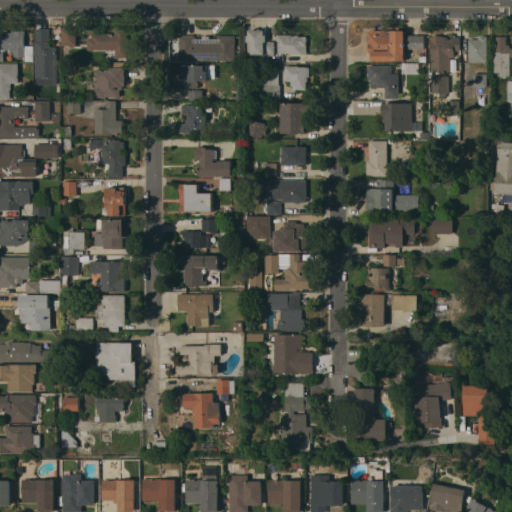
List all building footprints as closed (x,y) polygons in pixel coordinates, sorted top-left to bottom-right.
[(36,85),(36,28),(51,28),(51,47),(58,47),(58,79),(58,85),(36,85)] [(63,28),(80,28),(80,46),(76,46),(76,47),(71,47),(71,45),(63,45),(63,28)] [(94,50),(94,51),(90,51),(90,50),(88,49),(88,37),(92,38),(92,33),(115,33),(115,28),(128,29),(128,58),(115,58),(115,50),(94,50)] [(0,32),(12,33),(12,31),(15,31),(15,30),(26,30),(26,57),(15,57),(15,52),(11,52),(11,49),(6,49),(6,51),(4,51),(4,62),(0,61),(0,50),(2,50),(2,49),(0,49),(0,32)] [(307,36),(307,54),(303,54),(303,60),(283,61),(283,53),(274,53),(274,56),(265,56),(265,54),(250,54),(249,42),(247,42),(247,35),(249,35),(249,30),(265,30),(265,35),(267,35),(267,41),(277,41),(277,35),(298,34),(300,36),(307,36)] [(406,61),(373,61),(373,53),(368,53),(368,45),(367,45),(367,31),(371,31),(371,30),(406,30),(406,61)] [(460,50),(454,50),(454,57),(451,57),(451,71),(432,71),(432,42),(431,42),(431,36),(448,36),(448,39),(451,39),(451,34),(454,34),(454,36),(460,36),(460,50)] [(180,35),(195,35),(195,38),(203,38),(203,36),(210,36),(210,38),(218,38),(218,35),(236,35),(236,60),(180,59),(180,35)] [(407,49),(407,35),(425,35),(425,49),(407,49)] [(488,36),(487,62),(469,62),(469,39),(478,39),(478,38),(479,38),(480,37),(481,36),(488,36)] [(507,44),(510,44),(510,48),(511,48),(511,56),(511,64),(511,68),(511,76),(500,76),(500,73),(495,73),(494,36),(507,36),(507,44)] [(106,97),(106,98),(95,98),(95,70),(109,70),(109,67),(111,67),(111,62),(125,62),(125,67),(127,67),(127,80),(126,80),(126,84),(125,84),(125,86),(123,86),(123,89),(121,89),(121,97),(106,97)] [(0,63),(19,63),(19,83),(11,83),(11,89),(20,89),(20,98),(11,98),(11,99),(0,99),(0,63)] [(179,77),(182,77),(182,65),(208,65),(208,80),(199,80),(199,88),(190,87),(190,89),(203,90),(203,100),(189,100),(189,90),(187,90),(187,91),(179,91),(179,77)] [(369,65),(392,65),(392,73),(399,73),(399,98),(386,98),(386,87),(371,87),(371,79),(369,79),(369,65)] [(300,66),(306,66),(306,67),(310,67),(310,77),(307,77),(308,77),(308,81),(307,81),(307,89),(294,89),(294,86),(291,86),(291,81),(285,81),(285,66),(300,66)] [(279,84),(281,84),(281,89),(282,89),(282,99),(281,99),(280,100),(259,100),(260,84),(264,84),(265,68),(277,68),(277,69),(280,69),(279,84)] [(487,73),(487,86),(475,86),(475,73),(487,73)] [(432,76),(449,76),(449,93),(447,93),(447,96),(440,96),(440,93),(433,93),(432,76)] [(81,114),(68,114),(68,112),(64,112),(63,100),(81,100),(81,114)] [(96,134),(96,117),(94,117),(94,114),(95,114),(95,112),(96,112),(96,108),(107,109),(107,100),(117,100),(117,120),(124,120),(123,134),(96,134)] [(460,115),(457,115),(457,118),(453,118),(453,115),(448,115),(448,100),(460,100),(460,115)] [(37,102),(50,102),(50,103),(52,103),(52,111),(50,111),(50,120),(37,120),(37,102)] [(282,102),(311,102),(311,113),(306,113),(306,123),(308,123),(308,133),(282,133),(282,102)] [(413,103),(413,122),(415,122),(415,131),(386,130),(386,122),(383,122),(383,103),(413,103)] [(181,132),(181,124),(187,124),(187,121),(189,121),(189,113),(183,113),(183,105),(204,105),(204,115),(207,115),(207,132),(181,132)] [(0,137),(0,106),(29,106),(29,118),(23,118),(23,116),(15,116),(15,126),(40,126),(40,137),(0,137)] [(261,138),(248,134),(253,119),(266,123),(261,138)] [(124,177),(110,177),(110,175),(107,175),(107,169),(110,169),(110,163),(103,163),(103,152),(102,151),(102,149),(103,148),(103,138),(112,138),(112,139),(122,139),(122,141),(125,141),(125,145),(126,145),(126,150),(127,151),(128,152),(128,153),(128,154),(127,154),(126,165),(124,165),(124,177)] [(388,176),(367,176),(367,160),(370,160),(370,140),(388,140),(388,176)] [(511,193),(496,193),(498,174),(497,174),(498,153),(499,153),(500,141),(511,142),(511,193)] [(0,144),(23,144),(23,156),(25,156),(25,159),(38,159),(38,176),(0,176),(0,144)] [(59,144),(59,158),(35,158),(35,144),(59,144)] [(307,165),(293,165),(293,166),(290,166),(290,165),(282,165),(283,146),(307,146),(307,165)] [(197,147),(207,147),(207,149),(214,149),(214,162),(218,162),(218,160),(232,160),(232,176),(199,176),(199,162),(201,162),(201,160),(197,160),(197,158),(196,156),(196,150),(197,148),(197,147)] [(277,163),(263,162),(263,175),(276,175),(277,163)] [(232,178),(232,190),(219,190),(219,178),(232,178)] [(380,188),(379,180),(396,179),(397,210),(368,210),(368,195),(367,195),(367,188),(380,188)] [(0,210),(0,180),(2,180),(2,181),(34,181),(34,194),(31,193),(31,204),(23,204),(23,205),(21,205),(21,210),(0,210)] [(307,201),(282,202),(282,197),(281,197),(281,188),(282,188),(282,180),(307,180),(307,201)] [(64,181),(77,181),(77,195),(64,195),(64,181)] [(213,211),(197,211),(197,213),(193,213),(193,211),(181,212),(181,209),(180,208),(180,207),(181,206),(181,191),(179,190),(179,188),(181,187),(181,184),(199,184),(199,192),(213,193),(213,211)] [(109,207),(105,207),(105,201),(107,201),(107,188),(114,188),(114,187),(118,187),(118,190),(124,190),(124,191),(127,191),(126,215),(109,215),(109,207)] [(281,201),(281,214),(268,214),(268,201),(281,201)] [(33,203),(47,203),(47,216),(33,216),(33,203)] [(272,215),(271,238),(247,238),(248,215),(272,215)] [(370,219),(385,219),(385,217),(416,218),(416,233),(404,233),(404,247),(396,246),(396,243),(386,243),(386,247),(370,247),(370,219)] [(453,217),(453,233),(433,233),(433,217),(453,217)] [(218,218),(219,231),(202,231),(202,218),(218,218)] [(20,244),(20,245),(2,245),(2,244),(0,244),(0,227),(2,227),(2,220),(15,219),(21,219),(31,219),(31,220),(33,220),(33,229),(31,229),(31,231),(29,231),(29,238),(28,238),(28,239),(26,242),(24,241),(21,244),(20,244)] [(95,233),(104,233),(104,228),(98,228),(98,219),(127,219),(127,238),(124,237),(123,249),(113,249),(113,248),(104,248),(104,246),(95,246),(95,233)] [(306,223),(306,232),(308,232),(308,238),(308,251),(275,251),(275,231),(283,231),(283,228),(284,228),(284,221),(296,221),(298,223),(306,223)] [(86,249),(75,249),(75,254),(65,254),(65,248),(64,248),(64,236),(70,236),(70,229),(74,229),(74,231),(86,231),(86,249)] [(184,247),(184,231),(201,231),(201,235),(209,235),(209,247),(184,247)] [(30,240),(44,240),(43,254),(30,254),(30,240)] [(265,254),(278,255),(278,253),(301,253),(301,260),(307,260),(307,273),(311,273),(311,288),(290,288),(290,290),(274,290),(274,278),(285,278),(285,268),(279,268),(279,273),(265,273),(265,254)] [(397,254),(397,257),(406,258),(406,264),(397,264),(397,266),(384,266),(384,254),(397,254)] [(219,255),(219,270),(210,270),(210,267),(204,267),(204,280),(208,280),(208,286),(185,286),(185,266),(183,266),(183,256),(219,255)] [(34,257),(33,279),(24,279),(24,283),(17,283),(17,287),(0,287),(0,265),(1,256),(34,257)] [(79,275),(62,275),(62,256),(79,256),(79,275)] [(125,261),(124,278),(126,278),(126,292),(119,292),(120,291),(102,291),(102,273),(91,273),(92,261),(125,261)] [(391,290),(367,290),(367,280),(372,280),(371,268),(391,268),(391,290)] [(263,291),(251,292),(250,271),(263,271),(263,291)] [(61,279),(61,293),(40,293),(26,293),(26,281),(39,281),(39,279),(61,279)] [(215,294),(214,312),(210,311),(210,326),(202,326),(202,325),(188,325),(188,310),(178,310),(178,293),(215,294)] [(301,293),(301,309),(303,309),(302,319),(305,319),(305,330),(277,330),(277,324),(279,324),(279,319),(281,319),(281,309),(269,309),(269,301),(263,301),(264,295),(269,295),(269,293),(301,293)] [(30,295),(43,295),(43,294),(52,294),(52,304),(44,304),(44,306),(51,306),(51,307),(53,307),(53,318),(51,318),(51,330),(32,330),(32,316),(30,316),(30,295)] [(126,294),(126,326),(119,326),(119,330),(109,331),(109,326),(104,326),(104,319),(96,319),(96,302),(102,302),(102,294),(126,294)] [(393,309),(393,304),(386,304),(386,326),(363,326),(363,294),(419,294),(418,311),(405,310),(405,309),(393,309)] [(94,317),(94,330),(68,330),(68,325),(76,325),(76,317),(94,317)] [(243,331),(234,331),(234,322),(242,321),(243,331)] [(303,334),(303,352),(314,352),(314,373),(297,373),(297,372),(273,372),(273,365),(275,365),(275,334),(303,334)] [(0,361),(0,343),(5,343),(5,344),(5,342),(14,340),(14,341),(25,341),(25,342),(32,342),(32,343),(36,343),(36,345),(42,345),(42,349),(52,349),(52,361),(0,361)] [(134,342),(134,343),(135,343),(135,355),(134,355),(134,361),(137,361),(137,387),(121,386),(121,379),(109,379),(109,374),(101,374),(101,367),(97,367),(97,342),(134,342)] [(206,345),(206,344),(222,344),(222,355),(216,355),(216,364),(219,364),(219,373),(213,373),(213,374),(177,374),(177,365),(190,365),(190,354),(182,354),(182,345),(206,345)] [(0,365),(11,365),(11,364),(38,364),(38,373),(36,373),(36,384),(34,384),(34,391),(9,391),(9,380),(0,380),(0,365)] [(236,394),(218,394),(218,379),(236,379),(236,394)] [(305,382),(305,400),(312,400),(312,409),(305,409),(305,411),(295,411),(295,414),(307,414),(307,426),(313,426),(313,441),(311,441),(311,450),(295,450),(295,443),(281,443),(281,414),(288,414),(288,411),(286,411),(286,382),(305,382)] [(440,400),(442,426),(416,428),(412,387),(451,384),(452,399),(440,400)] [(489,385),(489,405),(495,405),(495,444),(479,444),(479,415),(464,415),(464,385),(489,385)] [(376,419),(387,419),(387,440),(355,440),(356,388),(376,388),(376,419)] [(196,428),(195,413),(193,413),(193,407),(185,408),(184,393),(214,392),(214,402),(220,402),(220,412),(221,412),(221,423),(215,424),(215,427),(196,428)] [(8,422),(8,412),(0,412),(0,394),(37,394),(37,403),(35,404),(35,415),(33,415),(33,422),(8,422)] [(79,397),(79,410),(64,410),(64,397),(79,397)] [(125,398),(125,407),(125,411),(117,411),(117,415),(117,421),(95,421),(95,415),(100,416),(100,408),(97,408),(97,397),(125,398)] [(0,436),(7,436),(7,433),(6,433),(6,424),(10,424),(10,426),(33,426),(33,433),(35,433),(35,434),(41,434),(41,451),(37,451),(37,453),(0,453),(0,436)] [(78,447),(61,447),(62,430),(67,430),(78,442),(78,447)] [(166,441),(167,454),(154,455),(153,441),(166,441)] [(352,480),(370,480),(370,469),(372,469),(372,467),(377,467),(377,470),(384,469),(384,480),(385,480),(385,486),(390,486),(390,491),(385,491),(385,492),(390,492),(390,497),(385,497),(385,499),(390,499),(390,503),(385,503),(385,505),(390,505),(390,509),(385,509),(385,511),(368,511),(368,503),(352,503),(352,480)] [(64,511),(63,474),(82,474),(83,480),(96,480),(96,504),(83,504),(83,511),(64,511)] [(186,479),(204,479),(204,474),(218,474),(218,480),(219,480),(219,493),(222,493),(222,510),(219,510),(219,511),(202,511),(202,503),(186,503),(186,479)] [(263,505),(249,505),(249,511),(230,511),(230,474),(249,474),(249,477),(247,477),(248,481),(262,480),(263,505)] [(312,511),(312,474),(331,474),(331,481),(344,481),(344,505),(326,505),(326,511),(312,511)] [(177,511),(160,511),(160,501),(143,501),(143,478),(177,479),(177,511)] [(22,480),(24,480),(24,479),(42,479),(56,479),(56,511),(53,511),(42,511),(39,511),(39,502),(23,502),(22,480)] [(136,511),(119,511),(119,503),(114,503),(114,500),(103,500),(103,479),(121,479),(136,479),(136,511)] [(302,511),(285,511),(285,503),(269,503),(269,479),(287,479),(287,480),(302,480),(302,511)] [(0,480),(12,480),(12,505),(0,505),(0,480)] [(468,489),(463,511),(447,509),(446,511),(430,509),(436,483),(468,489)] [(424,485),(424,511),(391,511),(391,506),(392,506),(392,485),(424,485)] [(485,511),(467,511),(474,498),(489,506),(485,511)]
